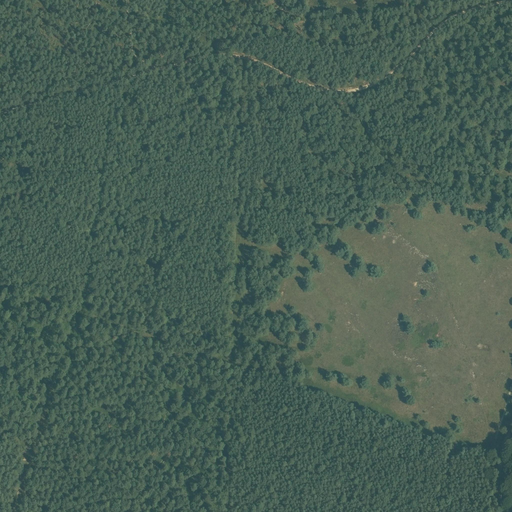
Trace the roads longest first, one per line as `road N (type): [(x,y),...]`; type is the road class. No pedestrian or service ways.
road 1 (track): [(127,0),(131,48),(146,68),(229,54),(348,92),(386,76),(458,14),(511,0)]
road 2 (track): [(226,511),(245,58)]
road 3 (track): [(0,113),(152,70)]
road 4 (unknown): [(511,383),(488,461),(493,511)]
